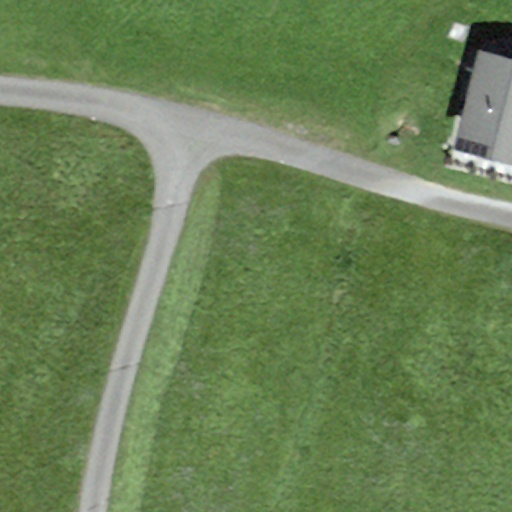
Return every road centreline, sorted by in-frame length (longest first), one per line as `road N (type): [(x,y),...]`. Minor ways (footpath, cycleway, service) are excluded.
road 1 (track): [(0,88),(511,209)]
road 2 (track): [(184,127),(170,239),(112,410),(92,511)]
